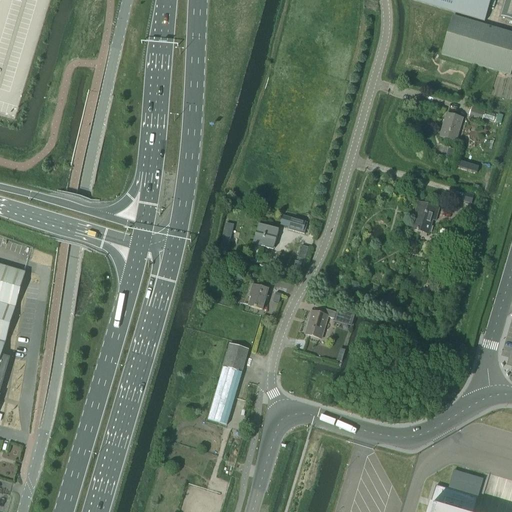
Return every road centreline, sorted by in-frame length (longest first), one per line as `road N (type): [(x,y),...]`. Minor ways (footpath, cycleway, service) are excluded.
road 1 (unclassified): [(126,0),(23,511)]
road 2 (unclassified): [(276,424),(271,367),(331,224),(385,33),(383,0)]
road 3 (primary): [(97,511),(174,249)]
road 4 (primary): [(138,252),(62,511)]
road 5 (primary): [(174,249),(192,120),(197,0)]
road 6 (primary): [(165,0),(142,227)]
road 7 (unclassified): [(440,427),(398,438),(299,413),(276,424)]
road 8 (tertiary): [(142,227),(0,186)]
road 9 (tertiary): [(0,205),(138,252)]
road 10 (unclassified): [(488,399),(484,367),(511,273)]
